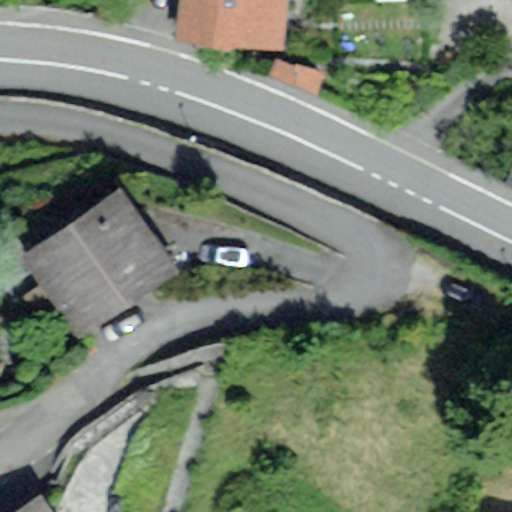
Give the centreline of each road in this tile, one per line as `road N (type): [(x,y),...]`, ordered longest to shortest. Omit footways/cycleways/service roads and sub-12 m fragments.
road 1 (residential): [(0,115),(112,134),(192,162),(369,239),(381,269),(328,296),(173,325),(0,455)]
road 2 (residential): [(0,60),(192,96),(511,242)]
